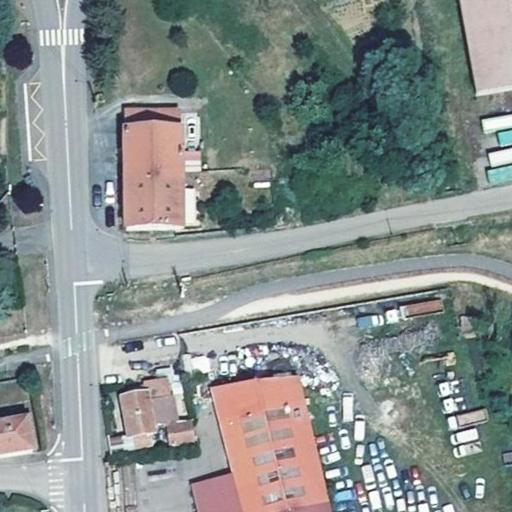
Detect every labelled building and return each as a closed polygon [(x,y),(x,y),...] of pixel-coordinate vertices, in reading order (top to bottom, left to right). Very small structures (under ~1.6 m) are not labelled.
[(511,0),(467,0),(484,98),(511,93),(511,0)] [(125,115),(126,183),(181,183),(181,173),(180,114),(125,115)] [(181,231),(181,183),(126,183),(126,231),(181,231)] [(324,511),(292,381),(219,391),(241,480),(195,490),(199,511),(324,511)] [(139,397),(138,389),(128,391),(130,398),(122,400),(129,439),(132,438),(134,449),(153,446),(151,435),(153,434),(152,430),(166,427),(170,449),(195,446),(191,424),(176,426),(172,403),(148,407),(146,396),(139,397)] [(0,465),(22,462),(21,455),(33,453),(27,422),(0,426),(0,465)] [(114,456),(131,453),(129,439),(112,441),(114,456)] [(137,511),(133,465),(110,467),(113,511),(137,511)]
